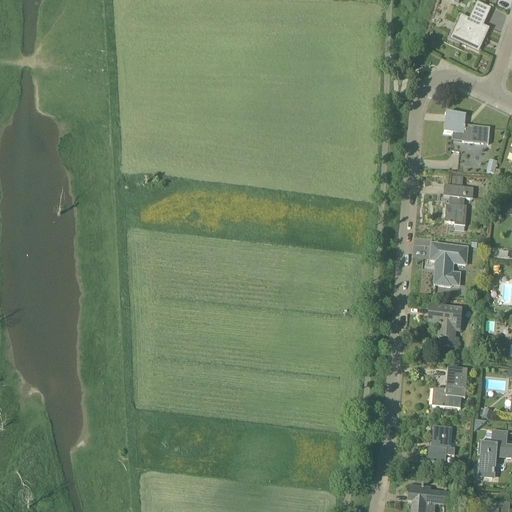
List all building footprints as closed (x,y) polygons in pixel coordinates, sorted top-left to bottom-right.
[(475,12),(486,17),(489,11),(478,6),(475,12)] [(483,23),(472,18),(468,27),(460,23),(454,36),(462,40),(460,44),(477,52),(487,30),(481,27),(483,23)] [(486,169),(488,146),(490,130),(464,127),(465,116),(447,115),(445,135),(452,136),(450,153),(459,154),(458,166),(486,169)] [(494,174),(497,162),(490,160),(486,172),(494,174)] [(460,188),(461,178),(451,178),(451,187),(460,188)] [(464,208),(464,201),(472,201),(473,191),(444,188),(443,199),(451,200),(451,207),(446,206),(445,224),(449,225),(451,225),(454,225),(454,227),(465,228),(467,208),(464,208)] [(439,266),(437,289),(454,290),(456,267),(469,268),(470,251),(434,248),(433,265),(439,266)] [(454,340),(455,333),(459,333),(461,311),(442,309),(442,310),(439,310),(430,309),(429,309),(429,318),(428,324),(429,324),(429,325),(438,326),(438,327),(439,327),(438,339),(443,339),(443,348),(458,349),(458,340),(454,340)] [(432,408),(460,411),(461,400),(465,400),(468,371),(448,370),(446,392),(433,391),(437,392),(435,408),(432,408)] [(490,422),(493,412),(484,410),(484,411),(481,418),(481,419),(490,422)] [(434,449),(431,449),(428,449),(427,464),(445,466),(446,457),(450,457),(452,430),(433,428),(433,430),(434,430),(434,429),(436,429),(434,449)] [(493,472),(494,459),(511,460),(511,449),(504,448),(505,438),(506,438),(506,435),(493,433),(492,447),(482,446),(479,478),(493,480),(493,476),(494,476),(494,472),(493,472)] [(434,511),(435,506),(448,507),(449,495),(430,493),(431,490),(409,488),(408,504),(412,505),(411,511),(434,511)] [(459,503),(459,495),(451,494),(450,502),(459,503)] [(511,504),(511,495),(499,494),(499,503),(511,504)]
